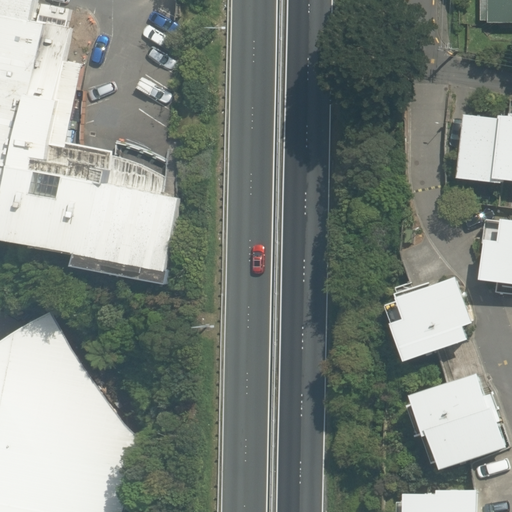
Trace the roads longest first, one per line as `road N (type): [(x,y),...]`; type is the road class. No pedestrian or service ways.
road 1 (motorway): [(310,0),(299,511)]
road 2 (motorway): [(244,511),(254,0)]
road 3 (residential): [(511,81),(454,69),(433,56),(423,0)]
